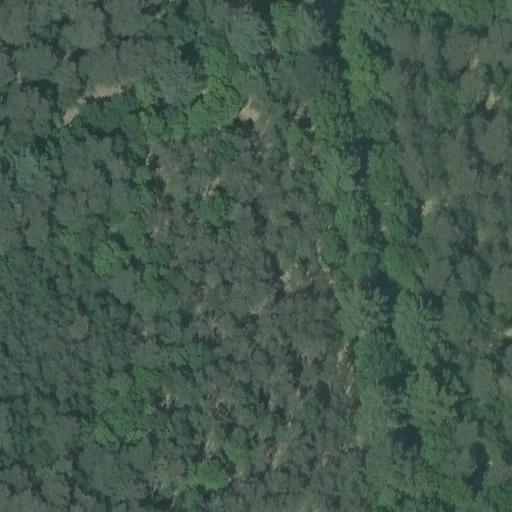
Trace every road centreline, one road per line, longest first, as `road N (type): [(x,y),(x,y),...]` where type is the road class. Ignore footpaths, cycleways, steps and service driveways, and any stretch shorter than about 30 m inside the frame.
road 1 (track): [(418,461),(331,0)]
road 2 (track): [(0,182),(136,95),(319,0)]
road 3 (track): [(368,0),(511,9)]
